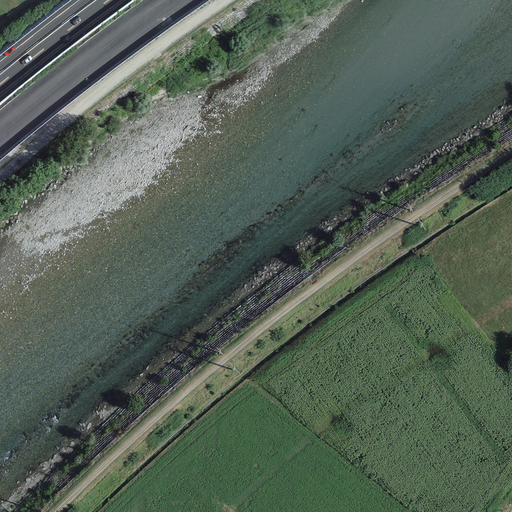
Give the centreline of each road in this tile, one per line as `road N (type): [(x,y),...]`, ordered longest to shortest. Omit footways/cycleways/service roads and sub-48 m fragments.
road 1 (track): [(221,0),(0,176)]
road 2 (motorway): [(0,129),(168,0)]
road 3 (motorway): [(97,0),(0,76)]
